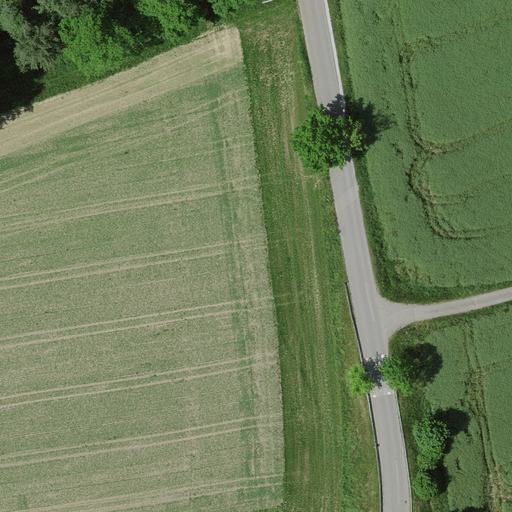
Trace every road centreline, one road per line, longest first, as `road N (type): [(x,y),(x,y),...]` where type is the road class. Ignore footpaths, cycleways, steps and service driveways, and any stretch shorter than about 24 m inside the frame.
road 1 (unclassified): [(368,324),(311,0)]
road 2 (unclassified): [(368,324),(396,511)]
road 3 (track): [(511,293),(368,324)]
